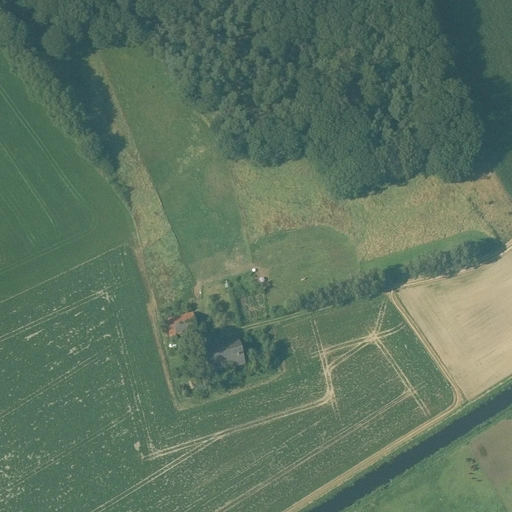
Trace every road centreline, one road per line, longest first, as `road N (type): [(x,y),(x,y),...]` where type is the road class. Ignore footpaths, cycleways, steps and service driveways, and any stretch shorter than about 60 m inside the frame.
road 1 (track): [(214,338),(390,289)]
road 2 (track): [(390,289),(469,268),(511,245)]
